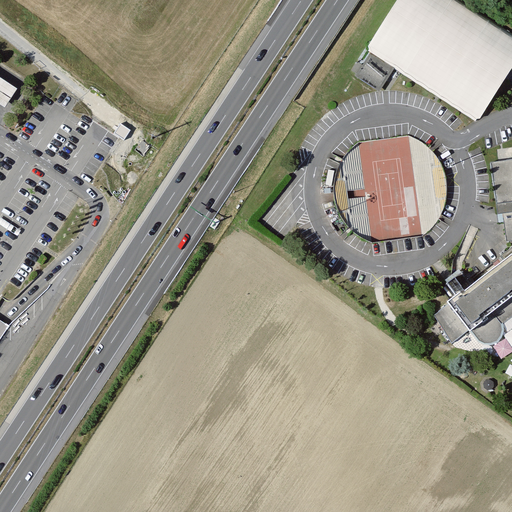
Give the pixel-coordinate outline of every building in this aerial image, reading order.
[(478,120),(511,67),(511,40),(451,0),(398,0),(367,52),(478,120)] [(0,79),(0,106),(5,110),(17,91),(0,79)] [(511,214),(511,160),(492,163),(499,216),(511,214)] [(511,256),(449,304),(470,331),(473,335),(511,304),(511,256)] [(470,331),(449,304),(435,316),(453,344),(470,331)] [(511,304),(473,335),(480,343),(484,345),(490,346),(495,345),(499,343),(502,339),(504,335),(504,330),(504,325),(511,318),(511,304)]
